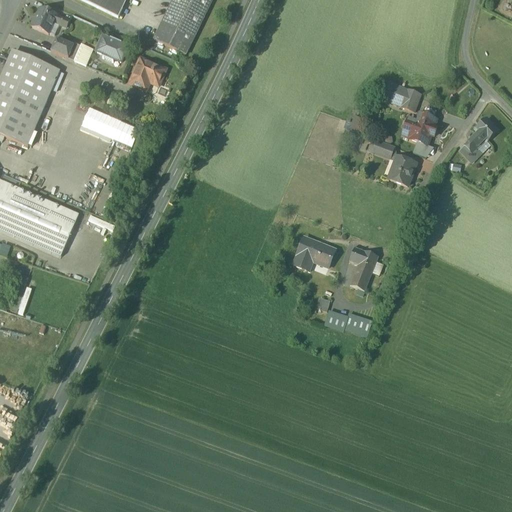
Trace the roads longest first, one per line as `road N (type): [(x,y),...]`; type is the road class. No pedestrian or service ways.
road 1 (secondary): [(255,0),(5,511)]
road 2 (residential): [(489,83),(416,194),(398,256)]
